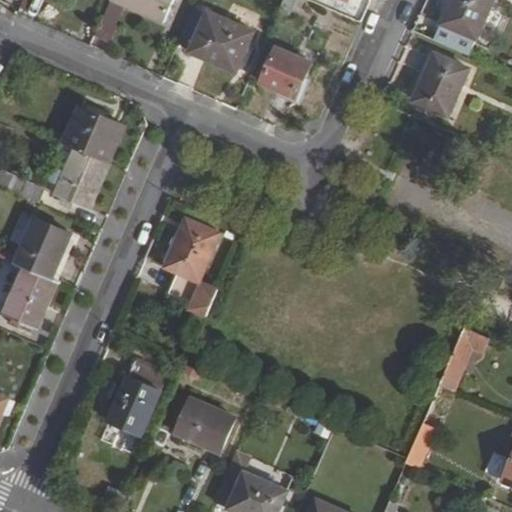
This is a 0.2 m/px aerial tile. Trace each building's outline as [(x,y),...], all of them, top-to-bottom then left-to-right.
[(113,0),(164,22),(173,0),(113,0)] [(452,0),(442,21),(478,37),(495,0),(452,0)] [(182,33),(197,40),(191,51),(239,71),(255,33),(208,12),(207,15),(193,9),(182,33)] [(276,48),(263,78),(281,86),(279,90),(297,97),(311,63),(276,48)] [(434,55),(414,100),(450,115),(470,70),(434,55)] [(82,106),(66,144),(77,149),(110,163),(126,125),(82,106)] [(77,149),(58,195),(90,209),(110,163),(77,149)] [(0,185),(33,200),(38,187),(0,170),(0,185)] [(35,217),(15,262),(24,266),(54,279),(73,233),(35,217)] [(188,218),(167,266),(179,271),(169,292),(210,310),(220,289),(202,281),(222,233),(188,218)] [(24,266),(4,313),(39,327),(59,281),(54,279),(24,266)] [(466,326),(441,384),(455,390),(464,369),(473,348),(480,351),(486,353),(492,338),(466,326)] [(473,348),(464,369),(470,372),(480,351),(473,348)] [(136,362),(110,422),(142,436),(169,376),(136,362)] [(0,395),(0,420),(4,412),(9,400),(0,395)] [(195,398),(179,434),(222,452),(238,417),(195,398)] [(9,400),(4,412),(11,415),(17,402),(9,399),(9,400)] [(414,447),(409,459),(407,462),(417,467),(424,452),(414,447)] [(247,472),(231,507),(241,511),(278,511),(288,490),(247,472)] [(343,511),(317,500),(311,511),(343,511)]
